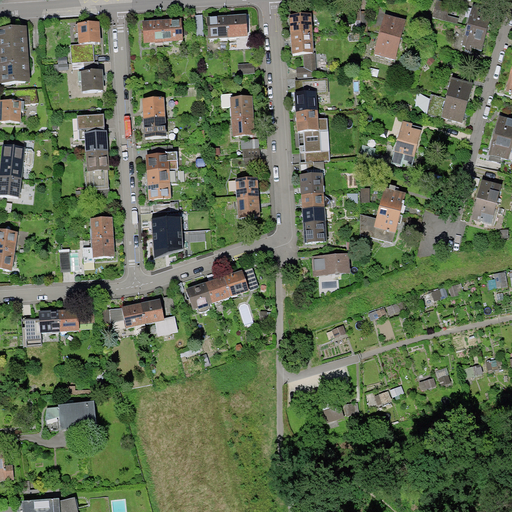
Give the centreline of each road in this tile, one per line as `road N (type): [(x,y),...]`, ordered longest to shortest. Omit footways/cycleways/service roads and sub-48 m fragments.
road 1 (residential): [(132,287),(282,243),(269,0)]
road 2 (residential): [(132,287),(117,2)]
road 3 (track): [(282,243),(278,428),(293,511)]
road 4 (residential): [(449,238),(511,6)]
road 5 (residential): [(0,295),(132,287)]
